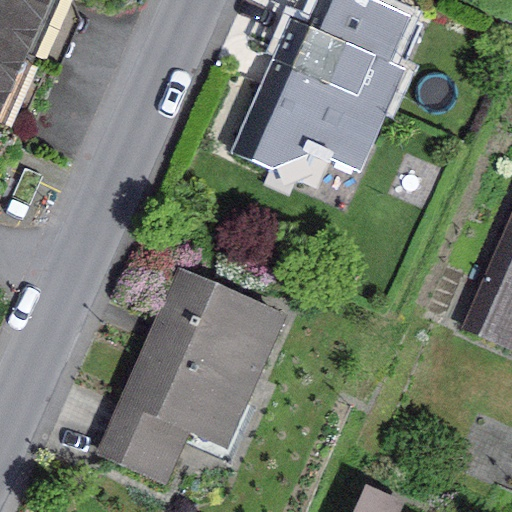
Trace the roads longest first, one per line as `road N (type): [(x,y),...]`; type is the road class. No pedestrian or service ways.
road 1 (residential): [(195,0),(71,277)]
road 2 (residential): [(71,277),(0,435)]
